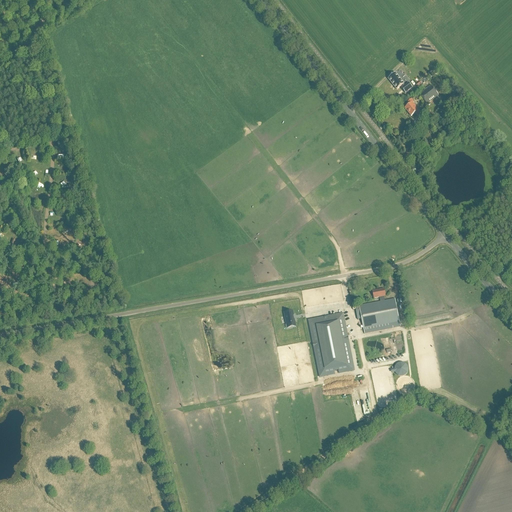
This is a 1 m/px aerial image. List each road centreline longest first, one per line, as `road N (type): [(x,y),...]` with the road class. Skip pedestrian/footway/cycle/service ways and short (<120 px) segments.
road 1 (tertiary): [(0,335),(372,271),(405,262),(446,235)]
road 2 (track): [(304,314),(295,296),(140,324),(138,345),(183,511)]
road 3 (secondary): [(446,235),(261,0)]
road 4 (track): [(245,511),(379,422),(366,373)]
